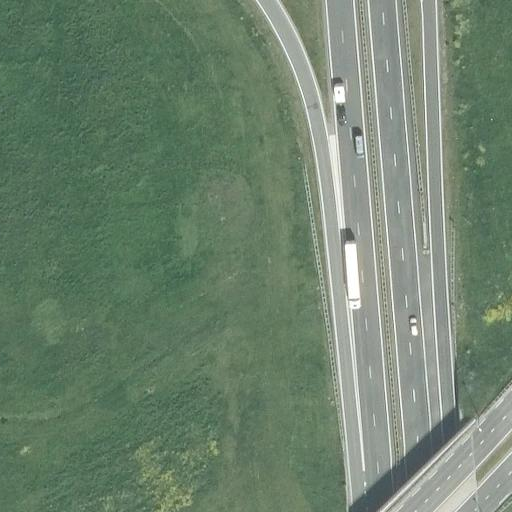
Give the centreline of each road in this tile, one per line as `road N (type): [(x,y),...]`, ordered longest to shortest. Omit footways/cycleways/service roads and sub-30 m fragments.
road 1 (trunk): [(267,0),(320,144),(355,471),(372,511)]
road 2 (trunk): [(423,511),(381,0)]
road 3 (trunk): [(339,0),(380,511)]
road 4 (trunk): [(456,511),(427,0)]
road 5 (trunk): [(511,407),(412,511)]
